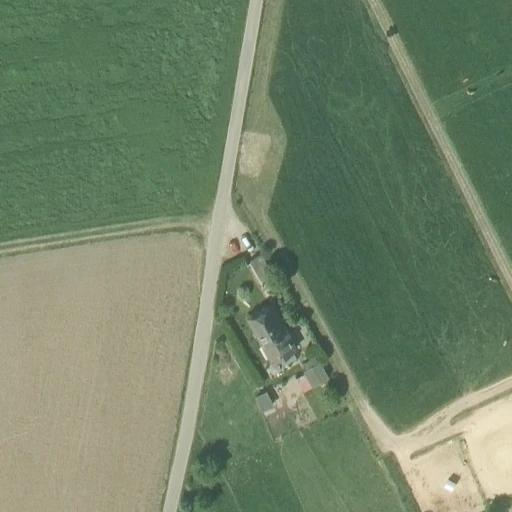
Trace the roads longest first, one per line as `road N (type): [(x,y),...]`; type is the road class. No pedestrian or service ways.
road 1 (unclassified): [(221,209),(169,511)]
road 2 (track): [(0,244),(221,209)]
road 3 (track): [(255,0),(221,209)]
